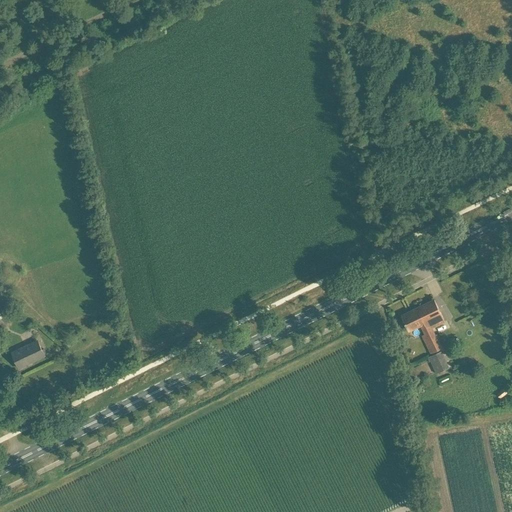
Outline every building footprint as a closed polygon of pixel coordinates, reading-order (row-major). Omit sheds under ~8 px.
[(110,16),(103,19),(113,41),(120,38),(110,16)] [(103,19),(97,22),(107,44),(113,41),(103,19)] [(75,33),(68,36),(79,58),(85,55),(75,33)] [(68,36),(62,39),(72,61),(79,58),(68,36)] [(40,51),(34,54),(44,76),(51,73),(40,51)] [(34,54),(27,57),(37,79),(44,76),(34,54)] [(6,68),(0,70),(0,72),(9,93),(16,90),(6,68)] [(0,72),(0,90),(3,96),(9,93),(0,72)] [(425,334),(422,335),(431,353),(445,347),(438,334),(436,335),(432,328),(445,321),(435,299),(401,315),(409,331),(421,325),(425,334)] [(0,337),(5,327),(9,325),(0,305),(0,337)] [(37,340),(20,348),(11,353),(19,368),(44,355),(37,340)] [(450,368),(442,351),(428,357),(436,374),(450,368)] [(417,389),(409,390),(411,403),(419,402),(418,398),(417,398),(416,395),(418,395),(417,389)]
